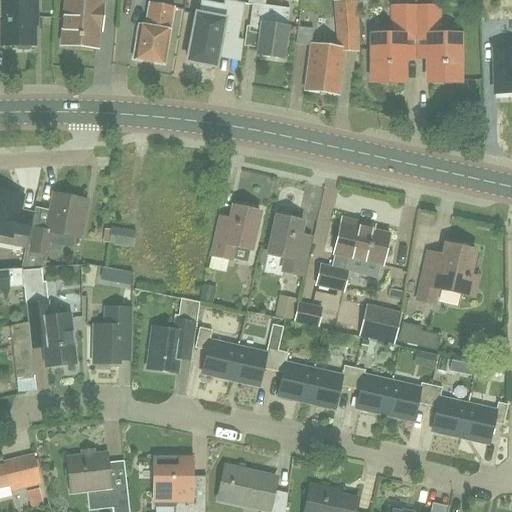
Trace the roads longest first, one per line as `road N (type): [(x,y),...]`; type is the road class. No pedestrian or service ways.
road 1 (residential): [(511,482),(454,480),(323,444),(119,405),(42,408),(0,419)]
road 2 (primary): [(511,187),(184,121)]
